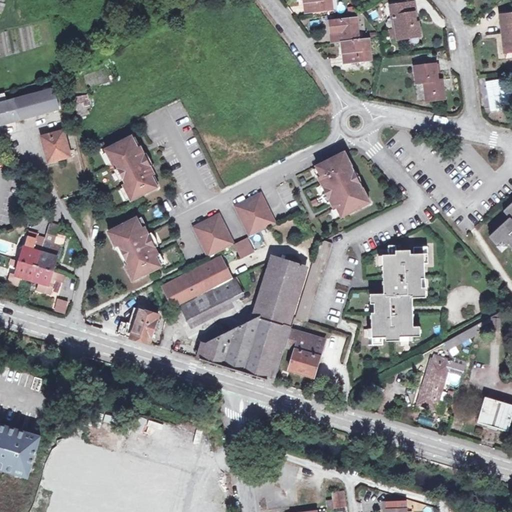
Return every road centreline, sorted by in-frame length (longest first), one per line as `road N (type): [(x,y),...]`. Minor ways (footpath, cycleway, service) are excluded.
road 1 (secondary): [(243,389),(511,471)]
road 2 (secondary): [(0,313),(243,389)]
road 3 (unknown): [(238,439),(438,489),(451,511)]
road 4 (residential): [(354,121),(268,0)]
road 5 (residential): [(471,135),(463,34),(439,0)]
road 6 (unclassified): [(243,389),(236,415),(248,511)]
road 7 (unclassified): [(471,135),(383,114),(354,121)]
